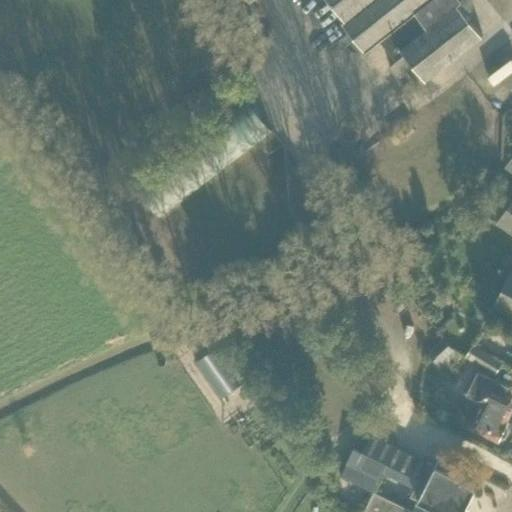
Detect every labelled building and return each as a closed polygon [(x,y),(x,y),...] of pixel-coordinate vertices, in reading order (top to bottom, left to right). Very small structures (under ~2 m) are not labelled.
[(327,0),(344,20),(341,23),(365,53),(380,40),(392,54),(400,48),(405,54),(389,66),(402,83),(413,75),(420,83),(425,79),(426,79),(483,36),(458,4),(462,1),(461,0),(327,0)] [(160,218),(272,132),(244,95),(132,182),(160,218)] [(511,202),(497,223),(511,233),(511,202)] [(421,291),(434,279),(416,258),(403,269),(421,291)] [(511,269),(489,313),(511,324),(511,269)] [(430,349),(441,361),(454,350),(443,338),(430,349)] [(495,375),(503,362),(473,343),(465,356),(495,375)] [(241,380),(217,347),(197,361),(221,394),(241,380)] [(506,421),(511,408),(511,398),(506,396),(511,386),(478,368),(465,392),(471,396),(463,411),(459,408),(454,417),(471,426),(470,427),(499,441),(500,439),(505,437),(509,429),(507,424),(508,422),(506,421)] [(475,491),(475,490),(473,484),(455,475),(458,468),(439,459),(436,466),(428,463),(370,434),(362,451),(353,446),(346,461),(347,461),(341,475),(372,490),(383,472),(415,489),(411,497),(418,500),(418,501),(439,511),(467,511),(469,508),(468,504),(475,491)] [(412,511),(374,493),(363,511),(412,511)]
